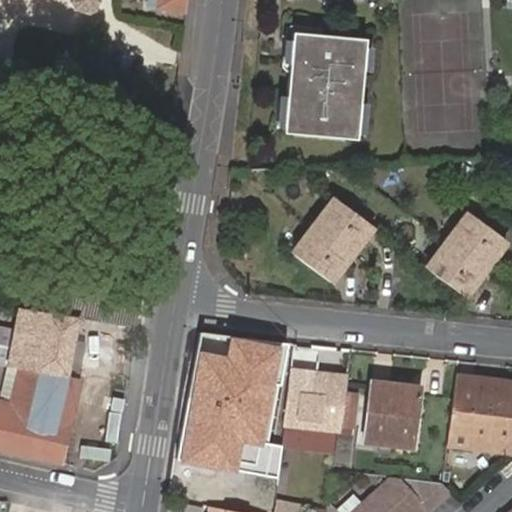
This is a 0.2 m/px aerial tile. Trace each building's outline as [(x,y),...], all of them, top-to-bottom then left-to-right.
[(71,0),(69,6),(73,12),(86,17),(93,13),(96,0),(71,0)] [(189,15),(190,0),(149,0),(149,7),(157,8),(157,10),(189,15)] [(297,32),(289,31),(285,75),(293,76),(297,32)] [(361,37),(297,32),(293,76),(285,75),(279,131),(352,138),(361,37)] [(328,284),(370,229),(333,201),(291,255),(328,284)] [(466,216),(424,270),(462,299),(503,243),(466,216)] [(0,364),(7,366),(8,367),(0,396),(0,449),(59,464),(79,380),(68,377),(82,294),(57,289),(43,286),(38,309),(17,305),(13,327),(10,345),(1,343),(0,342),(0,364)] [(0,342),(1,343),(10,345),(13,327),(0,324),(0,342)] [(280,345),(228,339),(224,355),(193,350),(174,460),(277,478),(281,448),(261,442),(280,345)] [(319,349),(295,346),(291,371),(314,375),(319,349)] [(314,375),(291,371),(289,392),(311,395),(314,375)] [(311,395),(289,392),(284,424),(339,433),(340,430),(345,394),(347,381),(314,375),(311,395)] [(511,382),(455,376),(445,446),(511,453),(511,451),(511,382)] [(430,391),(370,384),(365,434),(425,440),(430,391)] [(356,396),(345,394),(340,430),(352,432),(356,396)] [(361,504),(351,493),(334,507),(337,511),(427,511),(400,481),(390,480),(361,504)] [(430,511),(450,496),(440,485),(400,481),(427,511),(430,511)]
